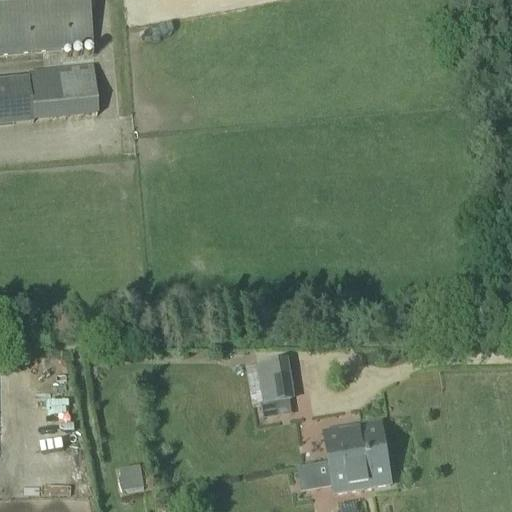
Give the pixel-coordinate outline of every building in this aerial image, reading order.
[(81,0),(0,0),(0,53),(55,51),(54,36),(84,34),(81,0)] [(28,81),(32,123),(95,117),(92,75),(28,81)] [(9,83),(0,83),(0,126),(14,125),(9,83)] [(256,368),(263,408),(288,404),(281,364),(256,368)] [(36,434),(64,432),(63,424),(55,425),(54,414),(35,415),(36,434)] [(327,467),(384,457),(379,427),(322,436),(327,467)] [(389,488),(384,457),(327,467),(312,469),(315,487),(330,484),(332,497),(389,488)] [(115,468),(117,489),(136,486),(133,465),(115,468)] [(72,468),(40,469),(41,493),(64,492),(64,480),(72,479),(72,468)]
